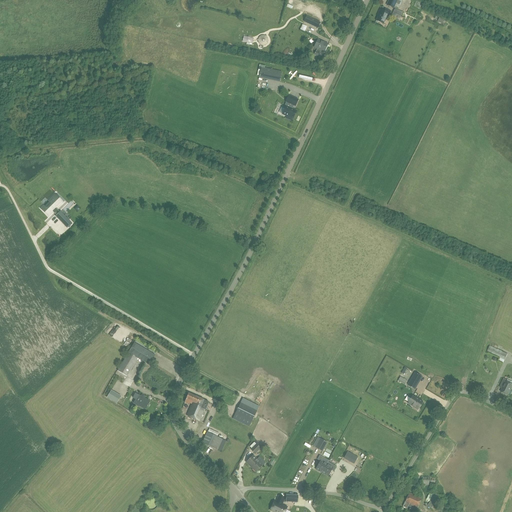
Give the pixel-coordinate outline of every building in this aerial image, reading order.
[(388,0),(386,5),(393,8),(397,0),(388,0)] [(314,13),(318,8),(312,4),(308,8),(314,13)] [(385,9),(384,11),(380,9),(378,14),(379,14),(376,21),(383,24),(388,13),(389,14),(390,11),(385,9)] [(304,22),(317,29),(320,22),(307,16),(304,22)] [(316,51),(319,53),(320,50),(324,52),(328,44),(318,39),(314,47),(317,49),(316,51)] [(282,72),(275,71),(261,68),(259,77),(273,80),(280,81),(282,72)] [(297,68),(290,76),(292,78),(299,70),(297,68)] [(286,118),(291,120),(292,118),(293,119),(296,111),(292,109),(293,105),(295,106),(298,100),(288,95),(286,102),(285,105),(286,106),(282,114),(287,116),(286,118)] [(72,223),(60,211),(59,212),(55,208),(60,203),(55,198),(57,197),(54,194),(48,201),(49,202),(42,209),(49,216),(53,212),(54,213),(55,212),(57,214),(56,215),(56,216),(67,227),(72,223)] [(134,343),(117,372),(127,377),(137,359),(149,365),(155,355),(134,343)] [(487,352),(500,358),(505,360),(507,354),(490,346),(487,352)] [(415,373),(408,385),(414,389),(422,376),(415,373)] [(511,384),(506,381),(506,379),(504,378),(501,384),(504,385),(500,392),(508,395),(511,386),(511,384)] [(116,403),(121,396),(111,391),(107,398),(116,403)] [(209,402),(204,400),(188,393),(184,402),(189,404),(190,403),(191,404),(186,415),(199,420),(204,409),(205,410),(209,402)] [(144,408),(148,400),(144,399),(140,397),(139,396),(136,394),(134,398),(137,400),(135,404),(144,408)] [(419,407),(422,402),(413,396),(408,403),(413,406),(414,405),(419,407)] [(233,419),(249,427),(259,406),(243,398),(233,419)] [(217,450),(222,439),(217,436),(218,433),(209,429),(207,432),(202,443),(217,450)] [(226,441),(222,439),(217,450),(221,452),(226,441)] [(315,448),(322,451),(327,442),(320,439),(315,448)] [(256,444),(250,449),(255,454),(261,448),(256,444)] [(357,457),(347,452),(344,458),(354,463),(357,457)] [(252,468),(256,472),(262,465),(253,455),(247,461),(253,467),(252,468)] [(321,472),(322,472),(326,464),(328,462),(328,461),(325,459),(323,462),(320,461),(316,469),(319,471),(321,473),(321,472)] [(336,467),(328,462),(326,464),(322,472),(328,476),(331,470),(334,471),(336,467)] [(421,486),(436,486),(436,477),(422,477),(421,486)] [(403,506),(407,508),(409,504),(417,508),(421,499),(410,493),(403,506)] [(427,505),(435,510),(442,497),(434,493),(427,505)] [(287,502),(298,502),(298,495),(286,494),(286,501),(287,502)] [(282,504),(285,498),(279,495),(276,501),(275,501),(270,510),(274,511),(284,511),(287,507),(285,505),(282,504)] [(150,510),(152,510),(153,510),(154,510),(154,509),(155,509),(156,508),(157,507),(158,505),(158,504),(158,503),(158,502),(157,501),(157,500),(156,499),(156,498),(155,498),(154,497),(153,497),(152,497),(151,497),(150,497),(149,497),(148,498),(147,499),(146,499),(145,500),(145,501),(145,502),(145,503),(145,504),(145,505),(145,506),(146,507),(146,508),(147,509),(148,509),(149,510),(150,510)]
